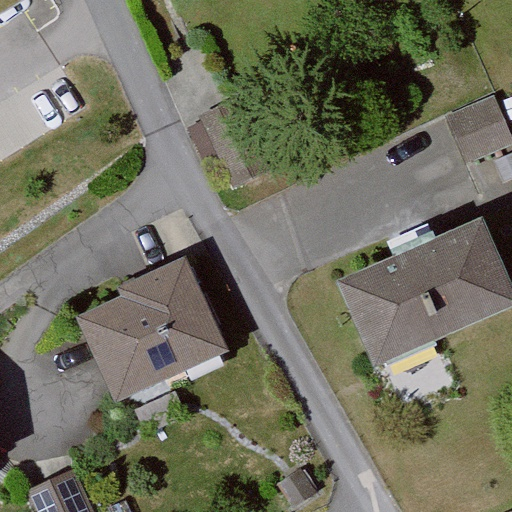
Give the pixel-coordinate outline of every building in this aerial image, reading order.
[(448,120),(469,169),(511,150),(511,138),(495,100),(448,120)] [(370,374),(511,313),(511,288),(484,223),(333,288),(370,374)] [(118,426),(233,372),(191,283),(188,275),(120,307),(124,315),(76,337),(118,426)] [(310,511),(323,503),(307,479),(281,496),(291,511),(310,511)] [(94,511),(78,481),(29,505),(32,511),(94,511)]
